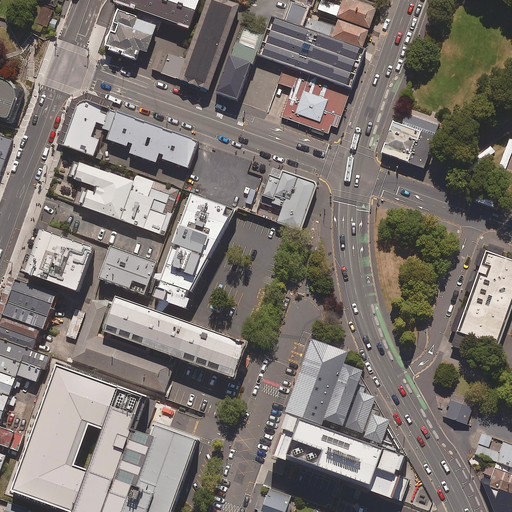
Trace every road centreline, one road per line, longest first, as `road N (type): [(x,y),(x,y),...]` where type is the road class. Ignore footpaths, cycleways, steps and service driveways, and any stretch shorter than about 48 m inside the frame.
road 1 (tertiary): [(351,169),(66,64)]
road 2 (trunk): [(391,381),(366,328),(354,274),(351,169)]
road 3 (unclassified): [(300,305),(226,511)]
road 4 (residential): [(476,214),(428,357),(391,381)]
road 5 (secondary): [(66,64),(0,241)]
road 6 (trunk): [(351,169),(409,0)]
road 7 (trunk): [(464,511),(391,381)]
road 8 (tertiary): [(476,214),(351,169)]
